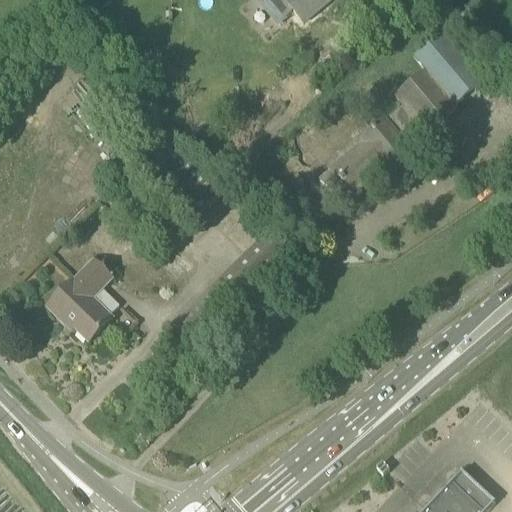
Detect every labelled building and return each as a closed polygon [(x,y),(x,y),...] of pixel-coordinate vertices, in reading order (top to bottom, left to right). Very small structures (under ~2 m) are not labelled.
[(286,0),(283,3),(304,27),(334,0),(286,0)] [(416,60),(426,74),(456,109),(483,85),(443,38),(416,60)] [(457,110),(456,109),(426,74),(396,99),(404,109),(385,124),(407,150),(425,135),(426,136),(457,110)] [(413,158),(407,150),(385,124),(363,143),(365,145),(333,172),(321,182),(335,201),(347,192),(352,197),(386,170),(391,176),(413,158)] [(175,139),(137,181),(192,231),(230,189),(175,139)] [(282,206),(302,230),(311,223),(313,225),(329,213),(308,186),(282,206)] [(297,257),(273,233),(170,331),(192,355),(297,257)] [(94,265),(75,285),(48,312),(64,327),(67,325),(89,346),(113,322),(94,303),(112,283),(94,265)] [(491,511),(496,507),(477,488),(462,475),(448,490),(445,487),(439,494),(442,496),(426,511),(491,511)]
